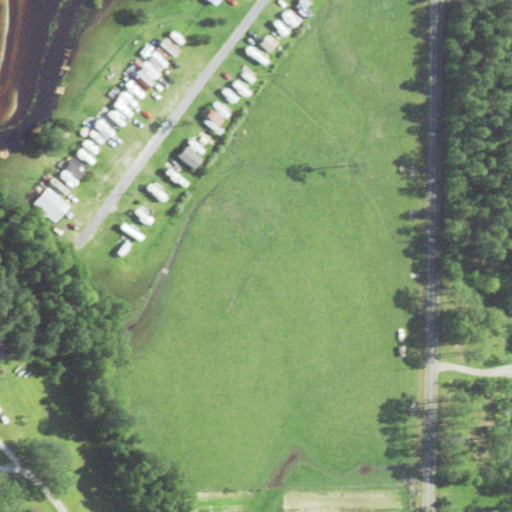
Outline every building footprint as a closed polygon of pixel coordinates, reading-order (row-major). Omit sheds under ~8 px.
[(85,3),(88,0),(96,0),(100,4),(92,10),(85,3)] [(219,0),(214,9),(204,2),(205,0),(219,0)] [(304,11),(308,15),(305,19),(291,8),(294,4),(295,5),(299,0),(301,0),(308,6),(304,11)] [(282,21),(286,17),(299,29),(295,33),(282,21)] [(169,58),(165,63),(152,53),(166,35),(178,45),(173,51),(177,54),(172,61),(169,58)] [(261,51),(265,47),(277,58),(273,62),(261,51)] [(145,64),(149,59),(148,58),(151,54),(164,66),(160,70),(162,71),(157,76),(145,64)] [(253,75),(255,73),(250,69),(254,64),(262,71),(256,77),(253,75)] [(139,69),(143,65),(155,75),(151,79),(139,69)] [(246,96),(243,100),(228,90),(235,81),(242,72),(256,83),(250,92),(252,93),(248,98),(246,96)] [(130,84),(132,81),(131,80),(136,74),(149,86),(142,94),(130,84)] [(132,99),(131,100),(122,92),(129,84),(142,96),(136,103),(132,99)] [(118,93),(129,102),(130,100),(137,105),(129,116),(101,94),(105,88),(116,97),(118,93)] [(110,110),(113,106),(127,117),(124,121),(110,110)] [(213,112),(217,108),(229,119),(226,123),(213,112)] [(201,124),(204,121),(202,119),(208,112),(221,124),(215,130),(220,134),(216,138),(201,124)] [(107,116),(117,123),(115,125),(120,128),(116,134),(100,122),(104,116),(106,118),(107,116)] [(106,144),(89,131),(92,128),(90,127),(92,125),(94,127),(97,123),(112,135),(106,144)] [(101,143),(94,151),(81,140),(77,136),(84,128),(94,137),(95,136),(101,141),(100,142),(101,143)] [(185,146),(193,138),(203,148),(199,152),(200,153),(197,157),(185,146)] [(175,159),(183,149),(199,162),(190,172),(175,159)] [(84,163),(81,167),(70,158),(77,150),(89,160),(85,164),(84,163)] [(62,171),(69,161),(85,172),(77,183),(62,171)] [(72,189),(69,193),(65,189),(64,190),(47,178),(54,168),(77,186),(74,190),(72,189)] [(73,187),(78,179),(62,169),(57,177),(73,187)] [(158,186),(161,182),(172,191),(169,195),(158,186)] [(43,192),(59,206),(50,216),(47,214),(46,216),(42,213),(44,210),(34,202),(28,196),(35,187),(38,190),(37,191),(41,194),(43,192)] [(160,212),(163,215),(162,216),(164,218),(161,222),(159,220),(157,222),(151,217),(152,215),(148,212),(147,213),(144,211),(146,210),(144,208),(147,204),(148,205),(152,200),(162,208),(160,212)] [(128,215),(135,206),(150,217),(142,227),(128,215)] [(117,255),(125,243),(129,245),(121,258),(117,255)]
